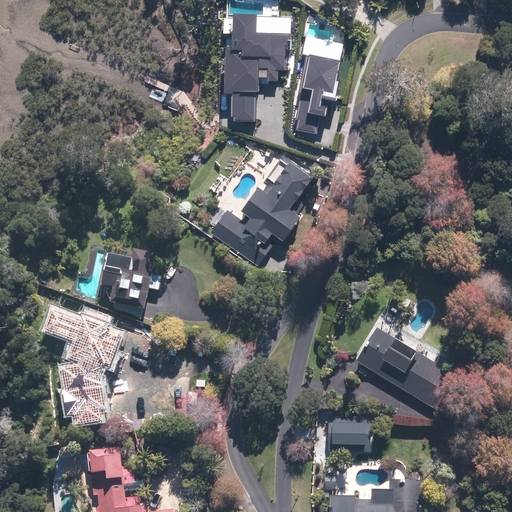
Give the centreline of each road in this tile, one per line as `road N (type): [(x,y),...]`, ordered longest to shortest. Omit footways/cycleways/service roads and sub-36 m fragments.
road 1 (residential): [(325,272),(356,190),(393,45),(424,24),(511,28)]
road 2 (residential): [(267,511),(236,451),(236,398),(280,323),(325,272)]
road 3 (residential): [(282,511),(287,420),(325,272)]
